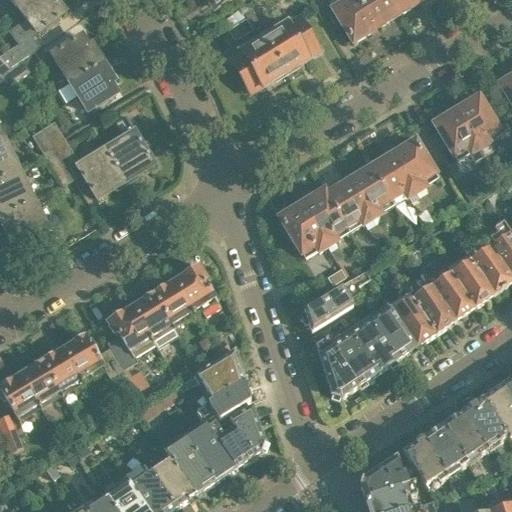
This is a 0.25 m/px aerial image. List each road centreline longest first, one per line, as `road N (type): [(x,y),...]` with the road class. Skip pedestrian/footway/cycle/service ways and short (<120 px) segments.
road 1 (residential): [(225,187),(511,13)]
road 2 (residential): [(320,462),(305,442),(225,187)]
road 3 (residential): [(2,322),(225,187)]
road 4 (residential): [(320,462),(511,336)]
road 5 (residential): [(225,187),(151,32),(126,0)]
